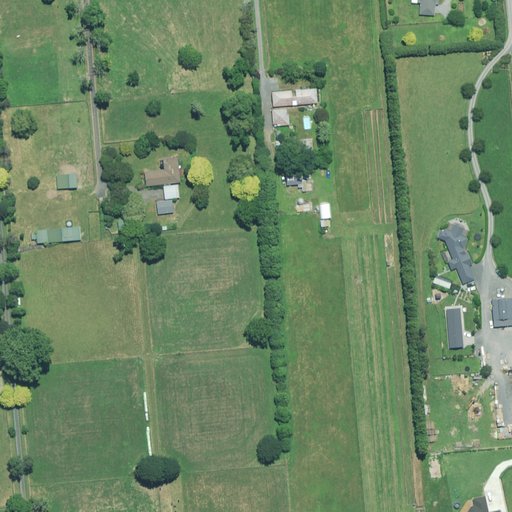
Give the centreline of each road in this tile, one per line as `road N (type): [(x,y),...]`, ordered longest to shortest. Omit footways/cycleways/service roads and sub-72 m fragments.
road 1 (unknown): [(511,28),(479,77),(468,117),(490,218),(488,284)]
road 2 (unknown): [(85,0),(101,186)]
road 3 (unknown): [(256,0),(267,135)]
